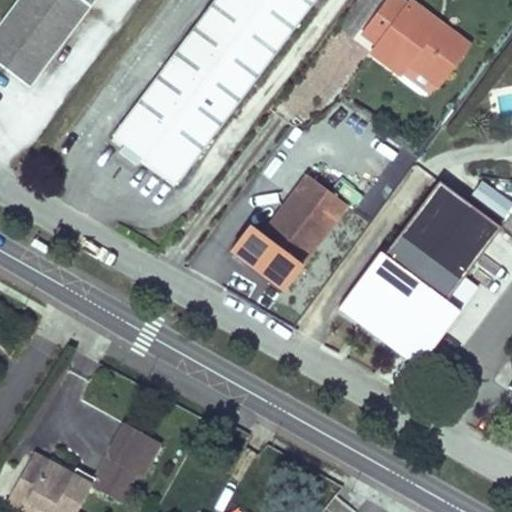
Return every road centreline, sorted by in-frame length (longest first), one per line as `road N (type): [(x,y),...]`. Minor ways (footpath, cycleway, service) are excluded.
road 1 (tertiary): [(75,293),(457,511)]
road 2 (unknown): [(80,177),(152,211),(173,208),(341,0)]
road 3 (unknown): [(0,175),(126,0)]
road 4 (unknown): [(190,0),(90,147)]
road 5 (residential): [(75,293),(0,405)]
